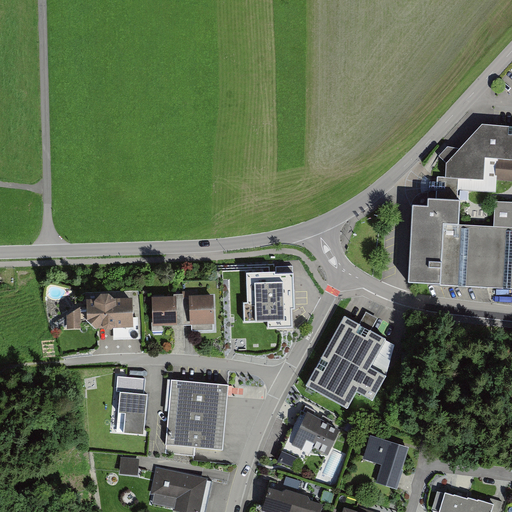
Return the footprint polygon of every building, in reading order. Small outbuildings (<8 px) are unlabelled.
[(437,190),(437,197),(429,197),(429,204),(414,203),(409,283),(511,289),(511,126),(482,124),(446,163),(446,177),(438,176),(437,182),(437,190)] [(430,181),(425,177),(423,180),(422,183),(421,186),(421,187),(422,191),(430,190),(430,186),(430,181)] [(295,310),(294,274),(276,275),(276,273),(247,273),(248,303),(244,303),(244,323),(268,322),(268,328),(293,328),(292,310),(295,310)] [(96,296),(87,296),(87,317),(96,325),(134,324),(133,295),(115,295),(109,288),(101,288),(96,296)] [(214,292),(189,293),(190,322),(215,321),(214,292)] [(177,293),(152,294),(153,323),(177,323),(177,293)] [(81,305),(67,313),(67,328),(82,328),(81,305)] [(366,312),(359,324),(371,331),(378,318),(372,315),(366,312)] [(348,409),(357,392),(373,401),(387,376),(371,367),(386,340),(386,339),(371,331),(359,324),(345,316),(306,386),(348,409)] [(386,340),(371,367),(387,376),(395,345),(386,340)] [(402,352),(402,370),(411,370),(411,352),(402,352)] [(120,389),(144,391),(145,377),(118,375),(117,389),(120,389)] [(173,380),(171,380),(168,418),(166,444),(195,447),(223,449),(227,395),(228,391),(228,386),(228,384),(227,384),(173,380)] [(144,432),(148,391),(144,391),(120,389),(119,410),(126,410),(124,430),(144,432)] [(340,427),(307,412),(301,425),(293,442),(292,444),(310,452),(312,447),(328,454),(340,427)] [(409,445),(371,433),(363,457),(382,463),(376,481),(396,487),(409,445)] [(195,447),(166,444),(166,454),(194,456),(195,447)] [(287,451),(282,448),(277,459),(294,467),(298,457),(287,451)] [(140,458),(121,456),(120,472),(138,474),(140,458)] [(200,511),(208,476),(156,466),(151,492),(177,497),(175,509),(187,511),(200,511)] [(282,489),(269,484),(261,508),(274,511),(278,511),(281,511),(284,511),(289,511),(297,490),(286,487),(282,489)] [(319,511),(323,501),(310,497),(308,494),(297,490),(289,511),(319,511)] [(454,495),(454,496),(445,493),(445,494),(437,492),(432,510),(436,511),(492,511),(494,505),(489,503),(478,500),(478,501),(468,498),(468,499),(454,495)] [(499,511),(503,502),(491,498),(489,503),(494,505),(492,511),(499,511)]
